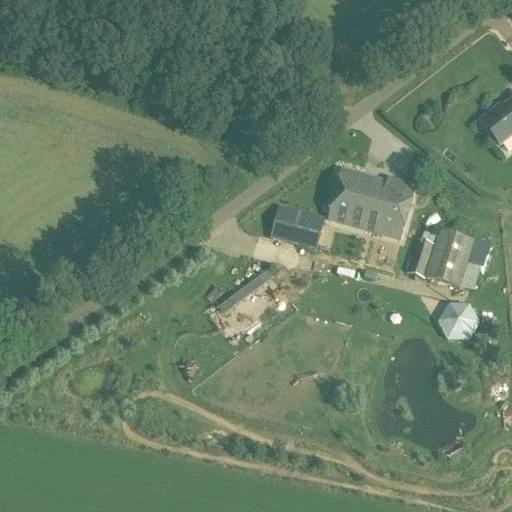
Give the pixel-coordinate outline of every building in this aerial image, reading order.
[(497,113),(482,124),(500,147),(502,145),(508,153),(511,149),(511,106),(499,116),(497,113)] [(387,184),(342,172),(329,223),(348,227),(342,247),(356,251),(361,231),(401,241),(416,187),(388,180),(387,184)] [(315,253),(324,220),(279,209),(271,242),(315,253)] [(460,290),(474,243),(440,232),(425,280),(460,290)] [(424,281),(434,247),(416,242),(406,275),(424,281)] [(261,250),(259,267),(302,272),(304,255),(261,250)] [(479,326),(469,308),(447,343),(468,344),(479,326)]
